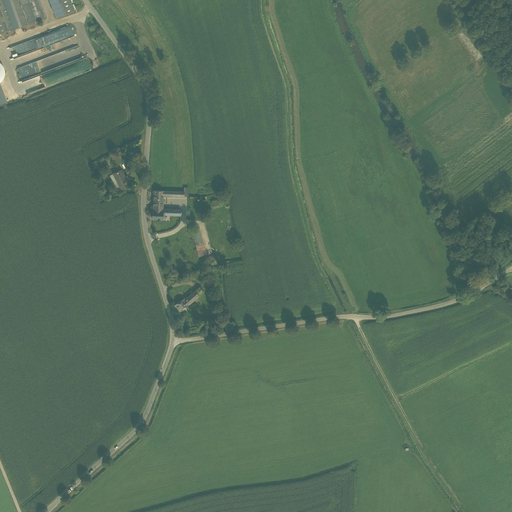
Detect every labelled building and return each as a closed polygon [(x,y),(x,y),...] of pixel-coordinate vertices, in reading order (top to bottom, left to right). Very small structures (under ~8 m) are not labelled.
[(0,0),(0,32),(0,34),(20,27),(10,0),(0,0)] [(11,0),(21,27),(45,18),(38,0),(11,0)] [(48,0),(56,18),(74,11),(70,0),(48,0)] [(12,46),(42,46),(50,43),(47,35),(46,35),(37,39),(33,39),(25,42),(26,42),(21,44),(18,44),(12,46)] [(35,48),(35,46),(10,48),(10,56),(21,55),(21,51),(29,51),(29,49),(35,48)] [(35,56),(36,59),(64,50),(64,46),(47,46),(42,48),(44,48),(29,52),(32,52),(32,56),(35,56)] [(123,162),(118,151),(111,155),(117,165),(123,162)] [(126,179),(121,170),(113,174),(121,190),(129,185),(131,184),(128,178),(126,179)] [(163,191),(153,190),(153,211),(163,211),(163,209),(163,196),(163,191)] [(163,211),(153,211),(152,211),(152,219),(157,219),(157,220),(161,220),(161,219),(162,219),(162,214),(163,214),(162,213),(163,211)] [(197,229),(192,230),(195,245),(201,244),(197,229)] [(199,287),(187,298),(191,303),(203,292),(199,287)] [(187,298),(186,299),(184,298),(174,305),(180,312),(187,306),(191,303),(187,298)]
